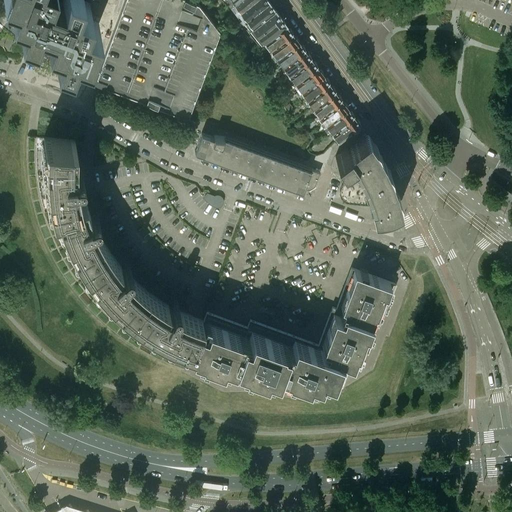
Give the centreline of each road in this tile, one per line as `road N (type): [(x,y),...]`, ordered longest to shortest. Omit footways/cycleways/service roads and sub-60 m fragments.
road 1 (residential): [(354,224),(171,157),(0,78)]
road 2 (primary): [(173,467),(197,480),(256,483),(511,465)]
road 3 (primary): [(503,435),(173,467)]
road 4 (primary): [(0,399),(77,440),(173,467)]
road 5 (tertiary): [(457,269),(488,356),(503,435)]
road 6 (tertiary): [(394,136),(295,0)]
road 7 (residential): [(470,151),(371,40)]
